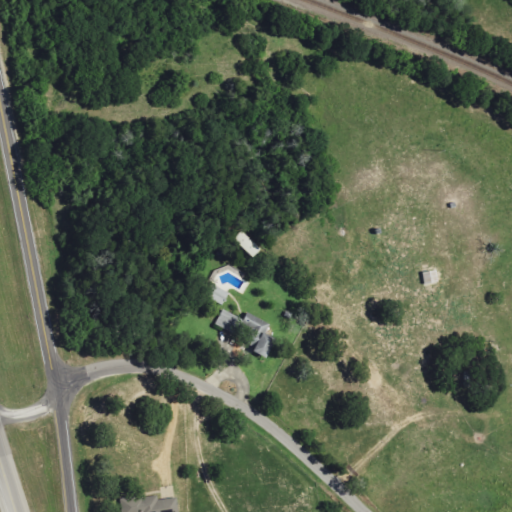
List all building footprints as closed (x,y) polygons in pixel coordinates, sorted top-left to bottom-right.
[(262,250),(243,231),(234,240),(253,259),(262,250)] [(230,295),(216,285),(208,297),(223,306),(230,295)] [(216,326),(236,335),(244,320),(224,310),(216,326)] [(278,340),(267,334),(272,325),(249,313),(243,326),(263,337),(255,352),(268,359),(278,340)] [(179,511),(178,498),(160,501),(159,496),(121,501),(122,511),(179,511)]
